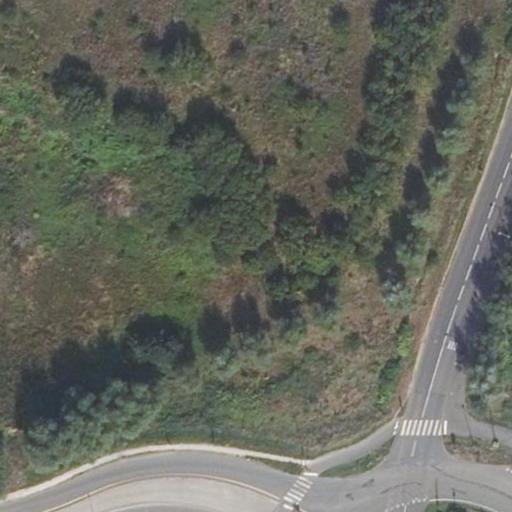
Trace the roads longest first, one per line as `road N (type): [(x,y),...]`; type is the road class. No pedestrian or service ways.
road 1 (secondary): [(368,495),(194,460),(127,462),(1,511)]
road 2 (secondary): [(484,480),(410,478),(368,495)]
